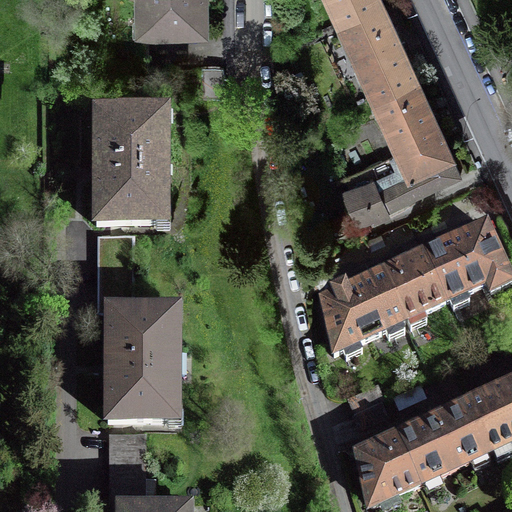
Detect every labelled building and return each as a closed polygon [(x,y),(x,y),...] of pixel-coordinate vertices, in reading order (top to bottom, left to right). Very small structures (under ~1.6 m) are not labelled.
[(202,0),(138,0),(139,18),(144,19),(144,26),(203,26),(202,0)] [(330,0),(340,22),(382,3),(380,0),(330,0)] [(340,22),(374,97),(416,78),(399,40),(382,3),(340,22)] [(224,69),(213,69),(201,69),(202,100),(224,100),(224,69)] [(416,78),(374,97),(399,152),(344,177),(349,189),(344,192),(358,223),(460,176),(450,154),(451,154),(434,116),(416,78)] [(165,118),(97,117),(97,141),(99,141),(99,179),(99,203),(97,203),(97,227),(165,227),(165,118)] [(424,258),(446,306),(487,288),(491,296),(511,286),(486,229),(473,236),(471,233),(470,230),(457,236),(459,242),(424,258)] [(101,255),(101,270),(134,271),(134,240),(101,239),(101,255)] [(383,276),(406,325),(446,306),(424,258),(389,274),(383,276)] [(134,315),(134,271),(101,270),(101,316),(109,316),(109,339),(111,339),(111,370),(111,400),(108,400),(108,425),(176,425),(177,315),(134,315)] [(406,325),(383,276),(347,293),(344,287),(338,290),(331,293),(334,299),(323,304),(334,358),(406,325)] [(468,405),(491,456),(492,456),(511,446),(511,384),(509,386),(468,405)] [(377,387),(350,400),(353,407),(357,415),(381,403),(381,404),(384,402),(377,387)] [(357,415),(353,416),(357,423),(360,431),(388,418),(381,404),(381,403),(357,415)] [(444,417),(397,438),(420,489),(491,456),(468,405),(444,417)] [(113,453),(113,468),(146,468),(146,437),(113,437),(113,453)] [(376,509),(420,489),(397,438),(392,441),(357,457),(367,504),(367,506),(368,507),(369,508),(370,509),(371,509),(371,510),(372,510),(373,510),(374,510),(375,509),(376,509)] [(145,511),(146,468),(113,468),(112,511),(145,511)]
